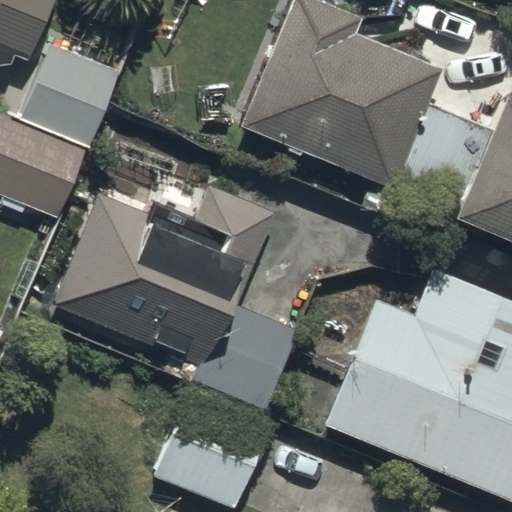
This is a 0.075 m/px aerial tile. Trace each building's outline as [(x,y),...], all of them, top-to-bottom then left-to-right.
[(12,58),(24,63),(50,0),(0,0),(0,68),(8,68),(12,58)] [(359,21),(308,0),(290,0),(237,130),(390,192),(439,72),(352,37),(359,21)] [(16,122),(85,150),(117,73),(47,44),(16,122)] [(511,105),(499,100),(447,225),(511,251),(511,105)] [(0,198),(54,221),(83,151),(0,116),(0,198)] [(188,383),(263,414),(296,333),(234,308),(273,214),(206,187),(192,220),(150,203),(145,215),(96,195),(50,308),(195,367),(188,383)] [(321,429),(510,506),(511,501),(511,427),(508,426),(511,416),(511,305),(430,272),(411,318),(373,303),(321,429)] [(150,478),(232,511),(268,426),(186,392),(150,478)] [(0,511),(9,511),(12,507),(0,501),(0,511)]
